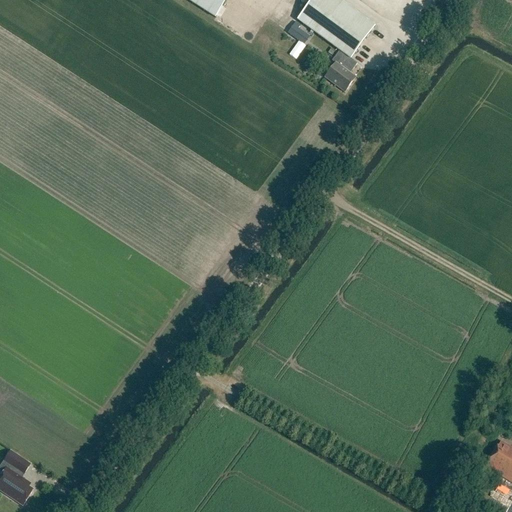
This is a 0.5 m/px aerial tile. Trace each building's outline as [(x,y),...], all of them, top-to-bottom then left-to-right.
[(185,0),(215,19),(227,0),(185,0)] [(336,0),(320,0),(302,25),(339,52),(351,61),(351,60),(375,28),(336,0)] [(339,52),(332,62),(335,65),(325,79),(345,94),(356,79),(350,75),(357,65),(351,60),(351,61),(339,52)] [(511,448),(501,442),(486,468),(511,483),(511,448)] [(0,478),(0,491),(23,507),(34,491),(27,487),(29,484),(22,478),(31,465),(11,452),(0,468),(0,470),(4,473),(0,478)] [(511,491),(499,484),(494,493),(511,503),(511,502),(511,491)]
